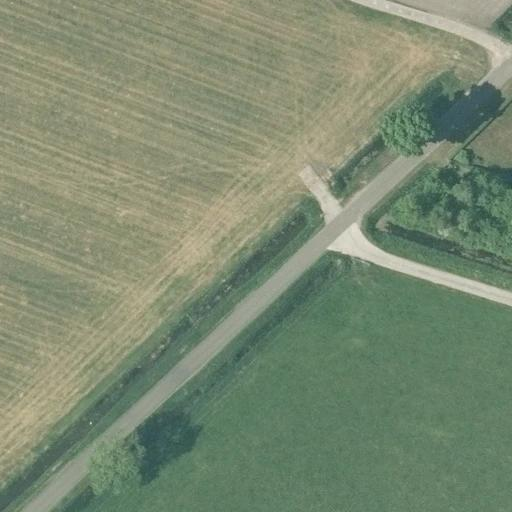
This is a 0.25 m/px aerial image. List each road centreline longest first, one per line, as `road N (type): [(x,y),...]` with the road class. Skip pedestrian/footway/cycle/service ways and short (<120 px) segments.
road 1 (unclassified): [(37,511),(511,69)]
road 2 (unclassified): [(511,47),(386,0)]
